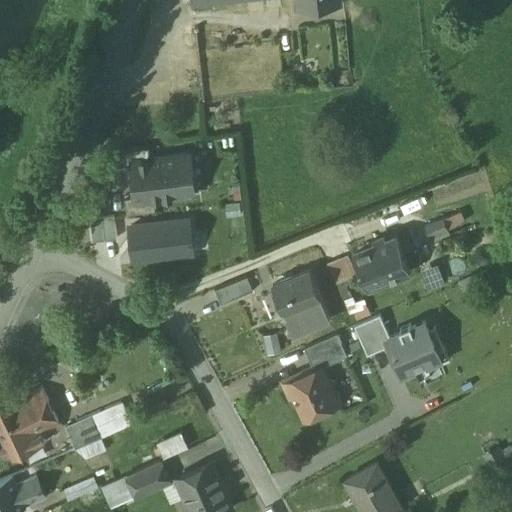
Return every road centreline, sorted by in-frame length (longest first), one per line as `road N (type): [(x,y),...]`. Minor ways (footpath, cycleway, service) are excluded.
road 1 (residential): [(278,511),(171,319),(40,234)]
road 2 (tertiary): [(130,0),(40,234)]
road 3 (unknown): [(291,0),(283,11),(249,15),(128,6)]
